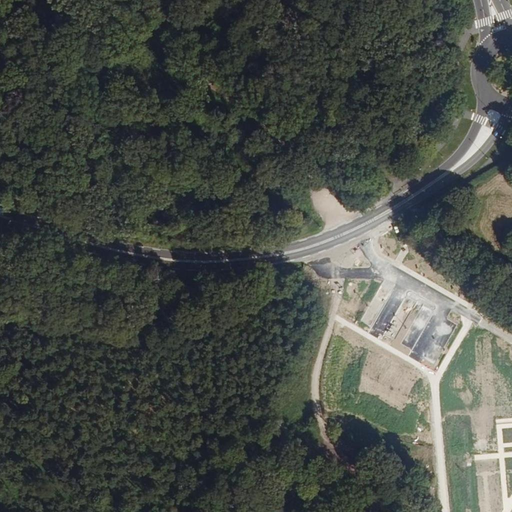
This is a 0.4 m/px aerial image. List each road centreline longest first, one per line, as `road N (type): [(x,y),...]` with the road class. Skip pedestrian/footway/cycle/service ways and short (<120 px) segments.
road 1 (secondary): [(0,218),(127,254),(188,262),(272,258),(324,241)]
road 2 (track): [(330,199),(312,163),(135,0)]
road 3 (track): [(376,511),(334,445),(314,392),(337,304),(335,274)]
road 4 (track): [(471,315),(434,381),(445,511)]
